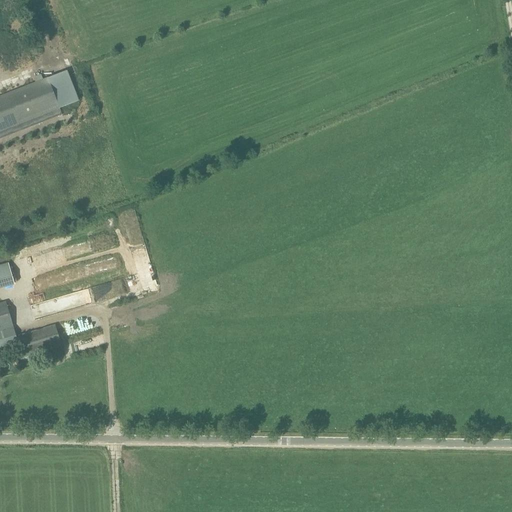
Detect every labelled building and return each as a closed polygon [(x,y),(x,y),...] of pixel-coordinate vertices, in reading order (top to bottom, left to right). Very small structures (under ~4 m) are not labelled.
[(0,139),(62,116),(59,109),(79,101),(67,72),(0,98),(0,139)] [(8,87),(21,80),(17,72),(4,79),(8,87)] [(66,247),(70,255),(77,251),(73,244),(66,247)] [(0,289),(14,285),(8,264),(0,265),(0,289)] [(77,296),(77,303),(93,303),(93,290),(82,290),(82,296),(77,296)] [(37,301),(43,300),(41,293),(26,298),(27,302),(37,299),(37,301)] [(71,293),(47,299),(51,311),(74,304),(71,293)] [(6,302),(0,303),(0,350),(17,345),(15,337),(16,337),(14,328),(6,302)] [(16,337),(15,337),(17,345),(21,359),(61,347),(55,326),(16,337)]
